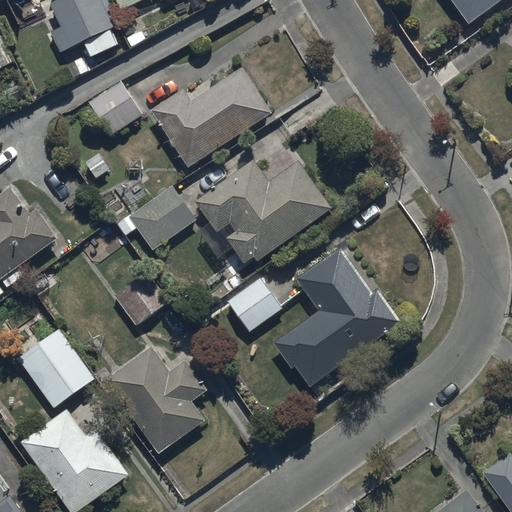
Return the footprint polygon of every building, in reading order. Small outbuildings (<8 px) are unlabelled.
[(104,0),(45,0),(40,3),(54,29),(51,31),(61,52),(86,40),(93,55),(119,42),(111,26),(116,24),(104,0)] [(499,0),(455,0),(471,21),(499,0)] [(0,66),(16,59),(5,34),(0,35),(0,66)] [(185,87),(153,108),(191,165),(274,110),(244,65),(193,99),(185,87)] [(122,76),(86,98),(109,136),(145,114),(122,76)] [(271,179),(255,158),(199,198),(212,216),(198,226),(220,257),(235,246),(245,260),(254,254),(259,260),(335,205),(301,157),(271,179)] [(0,278),(61,237),(40,206),(32,211),(13,184),(0,192),(0,278)] [(127,235),(140,226),(155,249),(198,220),(174,184),(119,222),(126,232),(127,235)] [(341,242),(298,276),(321,305),(276,341),(295,365),(300,361),(319,385),(405,317),(380,285),(377,288),(341,242)] [(145,270),(115,293),(138,324),(168,301),(145,270)] [(262,273),(227,299),(251,330),(285,304),(262,273)] [(62,327),(19,358),(55,407),(97,377),(62,327)] [(154,344),(106,375),(156,452),(208,417),(196,398),(211,389),(189,356),(170,369),(154,344)] [(70,406),(22,440),(72,511),(75,511),(133,472),(100,425),(89,432),(70,406)] [(511,449),(484,469),(511,508),(511,449)] [(489,511),(469,486),(434,511),(489,511)] [(0,500),(0,511),(26,511),(12,492),(0,501),(0,500)]
